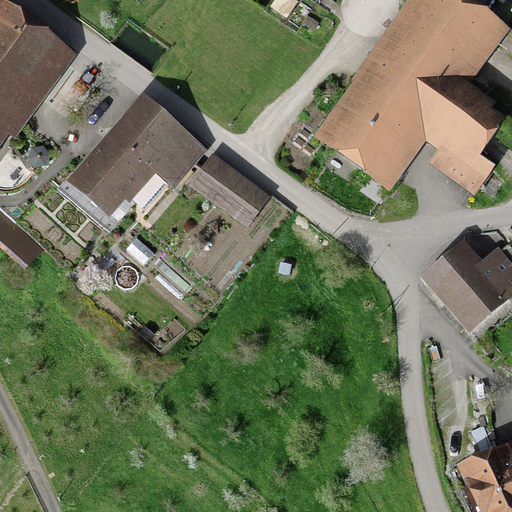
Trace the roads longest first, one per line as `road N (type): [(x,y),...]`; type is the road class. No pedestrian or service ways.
road 1 (tertiary): [(31,0),(334,218),(392,250)]
road 2 (tertiary): [(392,250),(408,318),(417,424),(441,511)]
road 3 (residential): [(392,250),(446,222),(511,215)]
